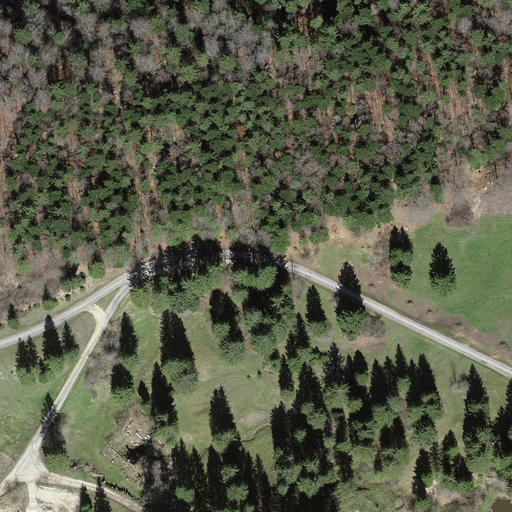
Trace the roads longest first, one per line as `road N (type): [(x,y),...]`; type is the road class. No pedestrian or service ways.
road 1 (unclassified): [(0,343),(157,263),(243,253),(312,274),(511,374)]
road 2 (track): [(138,271),(24,463)]
road 3 (track): [(0,492),(24,463),(149,511)]
